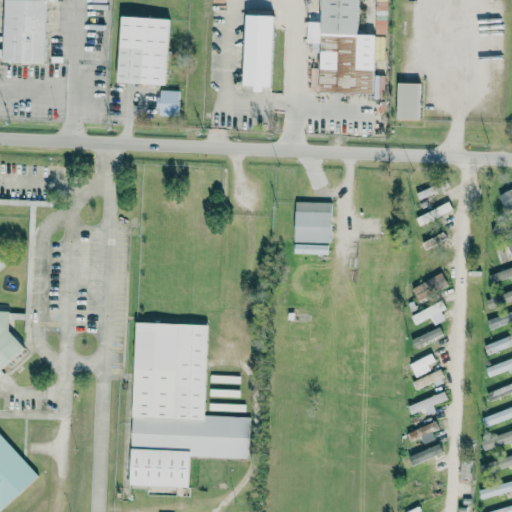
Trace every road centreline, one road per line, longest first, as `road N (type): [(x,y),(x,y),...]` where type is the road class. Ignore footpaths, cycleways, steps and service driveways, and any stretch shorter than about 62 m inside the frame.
road 1 (residential): [(0,139),(511,159)]
road 2 (residential): [(465,157),(454,511)]
road 3 (residential): [(122,233),(97,511)]
road 4 (residential): [(220,149),(228,0)]
